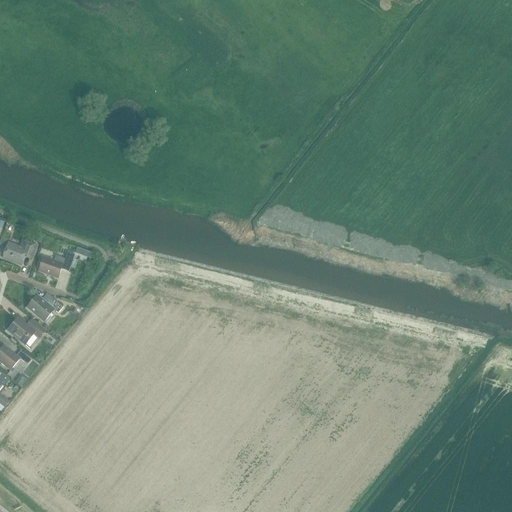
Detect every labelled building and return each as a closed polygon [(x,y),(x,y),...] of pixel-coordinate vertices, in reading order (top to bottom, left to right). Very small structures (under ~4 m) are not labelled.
[(8,238),(2,236),(0,240),(0,244),(5,246),(8,238)] [(31,260),(36,246),(23,241),(20,248),(8,244),(6,249),(1,247),(0,251),(0,255),(3,257),(3,259),(21,266),(24,258),(31,260)] [(54,261),(44,257),(38,272),(58,279),(61,269),(68,272),(75,255),(67,252),(65,259),(56,256),(54,261)] [(37,296),(27,308),(44,322),(54,310),(58,313),(63,307),(47,294),(42,300),(37,296)] [(19,318),(8,331),(25,345),(34,334),(40,339),(46,331),(32,320),(28,325),(19,318)] [(16,356),(4,346),(0,350),(0,362),(10,371),(20,359),(27,365),(31,360),(20,351),(16,356)] [(0,370),(0,384),(2,382),(6,385),(10,379),(0,370)] [(8,384),(3,388),(13,399),(17,395),(8,384)] [(0,395),(0,403),(4,407),(9,402),(0,395)]
